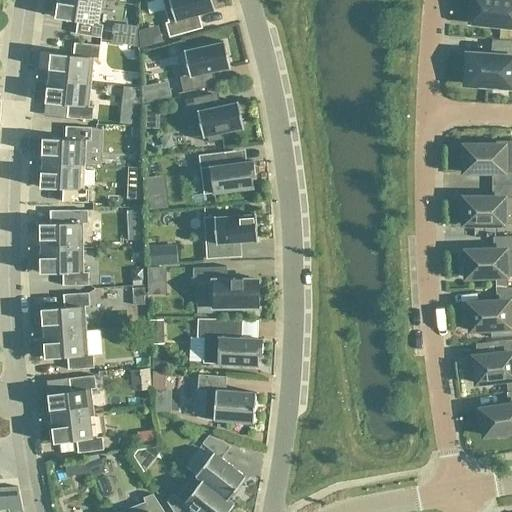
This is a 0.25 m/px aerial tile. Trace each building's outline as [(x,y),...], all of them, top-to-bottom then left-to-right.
[(101,2),(87,0),(58,0),(58,4),(57,4),(54,20),(77,23),(75,36),(100,40),(102,27),(97,26),(101,2)] [(161,0),(168,25),(165,25),(169,39),(193,33),(189,19),(213,12),(213,13),(214,12),(210,0),(161,0)] [(511,0),(471,0),(469,25),(511,29),(511,0)] [(511,43),(511,29),(500,29),(498,42),(511,43)] [(466,56),(463,87),(510,91),(511,75),(511,43),(491,42),(490,58),(466,56)] [(207,89),(204,75),(228,70),(230,70),(224,44),(222,44),(223,45),(185,53),(184,53),(183,53),(183,54),(177,55),(183,79),(179,80),(183,95),(207,89)] [(48,80),(91,84),(93,60),(98,61),(99,48),(74,45),(72,58),(50,55),(48,71),(49,71),(48,80)] [(91,84),(48,80),(47,89),(46,89),(45,104),(67,107),(66,120),(91,122),(93,109),(88,109),(91,84)] [(125,89),(121,127),(141,129),(140,91),(125,89)] [(209,96),(184,102),(189,126),(193,141),(202,139),(203,139),(203,138),(207,138),(208,144),(224,140),(223,134),(241,130),(242,131),(243,130),(237,104),(236,105),(220,108),(212,110),(209,96)] [(42,165),(84,167),(85,143),(90,143),(91,130),(65,128),(64,141),(42,140),(41,156),(42,156),(42,165)] [(463,147),(463,174),(491,174),(491,187),(511,187),(511,144),(478,144),(478,147),(463,147)] [(225,154),(198,157),(203,197),(253,190),(251,180),(255,180),(253,163),(246,164),(227,167),(226,167),(225,154)] [(84,167),(42,165),(41,174),(40,174),(39,190),(62,191),(61,204),(87,205),(88,192),(83,192),(84,167)] [(511,187),(491,187),(491,200),(463,200),(463,202),(459,202),(459,215),(463,215),(462,227),(511,226),(511,187)] [(39,226),(39,242),(40,242),(40,250),(83,250),(82,226),(87,226),(87,212),(50,213),(50,225),(39,226)] [(255,217),(204,221),(207,260),(232,259),(231,245),(257,243),(255,217)] [(464,255),(460,255),(461,268),(465,268),(465,280),(494,279),(506,278),(506,277),(511,277),(511,238),(492,239),(493,252),(464,253),(464,255)] [(62,275),(62,288),(88,288),(88,274),(83,274),(83,250),(40,250),(40,259),(39,259),(39,275),(62,275)] [(212,310),(258,309),(258,281),(242,282),(242,280),(230,280),(230,282),(226,282),(226,269),(192,270),(193,283),(212,283),(212,310)] [(467,308),(464,308),(465,321),(468,321),(469,333),(510,330),(509,314),(511,313),(511,289),(495,291),(496,304),(467,306),(467,308)] [(43,327),(44,336),(86,333),(84,309),(89,308),(88,295),(62,297),(63,309),(41,311),(42,327),(43,327)] [(202,365),(257,368),(257,358),(261,358),(262,341),(235,340),(236,321),(197,321),(196,340),(203,340),(202,365)] [(87,357),(86,333),(44,336),(44,344),(43,345),(44,360),(67,359),(67,372),(93,370),(92,357),(87,357)] [(474,374),(475,385),(511,381),(511,341),(499,343),(501,356),(472,359),(473,361),(469,361),(470,375),(474,374)] [(51,420),(93,415),(91,391),(95,391),(94,377),(68,380),(70,393),(47,396),(49,412),(50,412),(51,420)] [(205,393),(203,421),(253,425),(255,395),(225,393),(226,379),(198,377),(197,392),(205,393)] [(511,437),(511,434),(511,433),(511,393),(506,395),(508,407),(479,411),(483,438),(499,436),(499,439),(511,437)] [(77,455),(103,452),(101,439),(96,440),(93,415),(51,420),(52,429),(51,429),(53,445),(76,443),(77,455)] [(213,454),(195,477),(227,501),(245,479),(221,460),(229,449),(221,443),(208,438),(201,446),(213,454)] [(228,511),(233,506),(227,501),(195,477),(194,476),(176,499),(172,496),(166,503),(171,511),(189,511),(191,511),(192,511),(228,511)] [(162,511),(152,496),(142,500),(144,504),(123,511),(162,511)]
